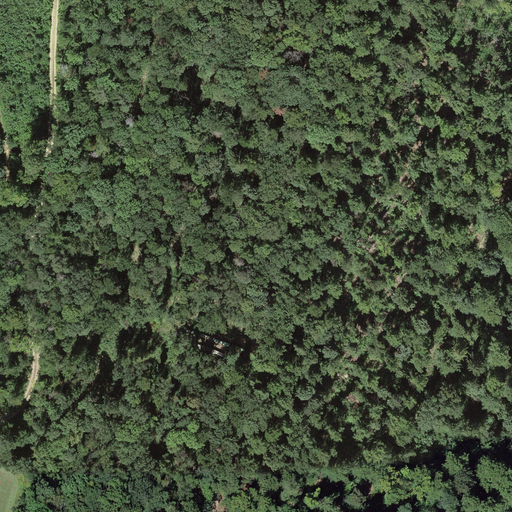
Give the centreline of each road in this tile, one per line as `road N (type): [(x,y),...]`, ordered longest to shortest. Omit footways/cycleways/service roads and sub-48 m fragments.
road 1 (track): [(211,511),(345,0)]
road 2 (track): [(0,420),(26,402),(36,370),(30,235),(49,141),(56,0)]
road 3 (track): [(394,511),(430,348),(511,171)]
